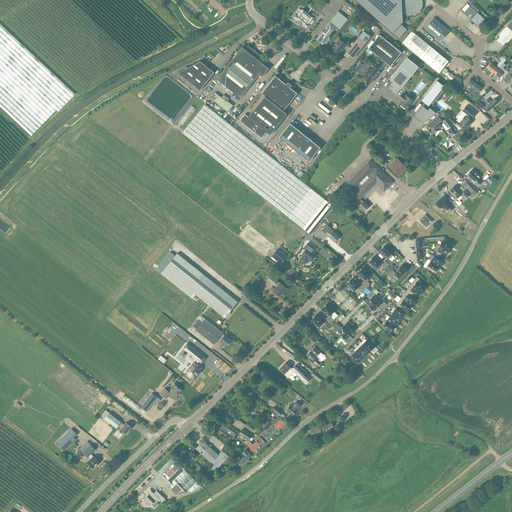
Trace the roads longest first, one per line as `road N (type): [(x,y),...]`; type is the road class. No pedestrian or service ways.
road 1 (unclassified): [(190,511),(372,379),(454,277),(511,175)]
road 2 (unclassified): [(444,170),(255,17),(249,0)]
road 3 (tertiary): [(186,426),(327,285)]
road 4 (unclassified): [(79,511),(164,426),(186,426)]
road 5 (tertiary): [(101,511),(186,426)]
